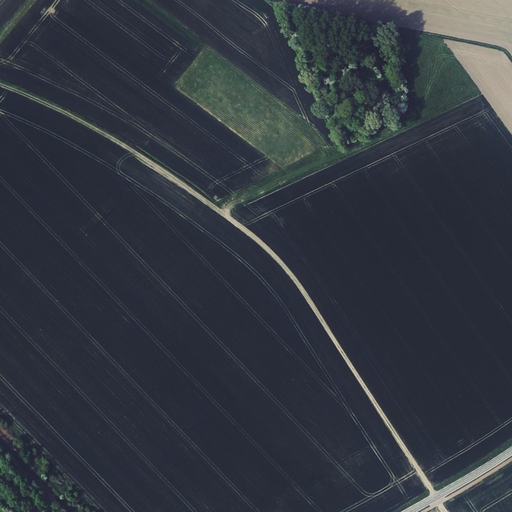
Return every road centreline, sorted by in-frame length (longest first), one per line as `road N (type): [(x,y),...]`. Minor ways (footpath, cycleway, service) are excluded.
road 1 (track): [(0,85),(112,139),(259,241),(307,299),(436,496)]
road 2 (tertiary): [(511,450),(408,511)]
